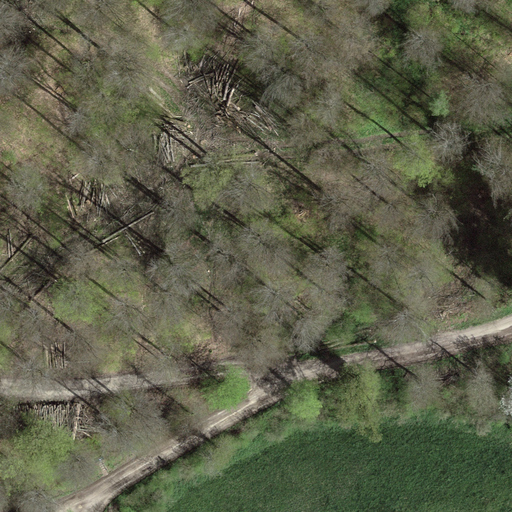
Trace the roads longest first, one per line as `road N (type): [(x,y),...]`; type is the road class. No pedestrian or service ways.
road 1 (track): [(511,325),(347,363),(283,387),(46,511)]
road 2 (track): [(347,363),(0,381)]
